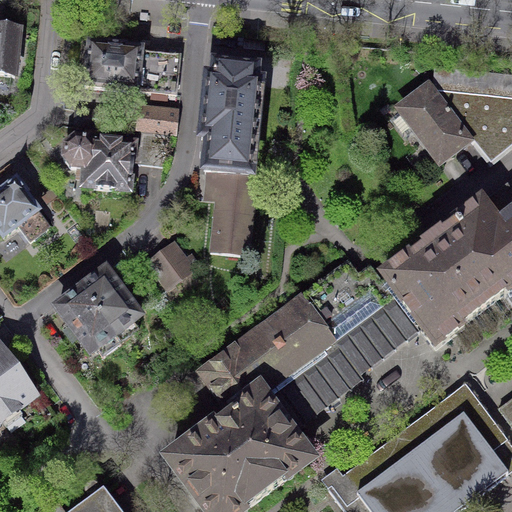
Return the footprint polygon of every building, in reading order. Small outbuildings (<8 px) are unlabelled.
[(0,32),(0,76),(15,78),(19,34),(0,32)] [(89,46),(85,89),(137,95),(137,93),(176,97),(180,58),(161,56),(142,54),(142,52),(126,50),(126,49),(116,47),(105,46),(105,48),(89,46)] [(208,142),(205,174),(251,178),(261,87),(255,87),(257,73),(236,70),(214,68),(213,82),(208,82),(201,142),(208,142)] [(511,101),(437,93),(432,96),(428,92),(401,113),(440,164),(472,141),(480,152),(491,166),(511,148),(511,101)] [(91,112),(75,110),(74,127),(105,130),(107,113),(91,112)] [(160,114),(141,112),(139,134),(141,135),(169,137),(177,138),(179,116),(160,114)] [(140,147),(74,140),(65,148),(64,154),(63,161),(71,171),(84,172),(82,189),(130,194),(133,166),(165,169),(169,137),(141,135),(140,147)] [(248,257),(256,182),(209,177),(206,202),(217,204),(216,216),(212,253),(248,257)] [(4,194),(0,196),(0,235),(3,240),(18,228),(30,244),(50,230),(25,197),(26,196),(21,190),(16,183),(4,193),(4,194)] [(382,279),(384,282),(416,325),(436,350),(465,329),(463,326),(504,296),(511,306),(511,184),(482,207),(481,206),(452,227),(454,230),(442,239),(440,236),(432,242),(424,248),(426,251),(413,260),(411,258),(382,279)] [(161,255),(148,265),(168,291),(193,272),(174,246),(161,255)] [(348,263),(300,299),(301,301),(303,304),(300,306),(298,303),(200,377),(230,418),(221,424),(169,463),(205,511),(244,511),(309,464),(288,436),(302,424),(296,415),(416,325),(384,282),(382,284),(370,267),(358,276),(350,265),(348,263)] [(81,293),(121,345),(139,332),(133,324),(139,319),(125,300),(130,296),(126,290),(123,292),(120,294),(106,274),(81,293)] [(96,351),(102,359),(121,345),(81,293),(57,311),(71,330),(68,332),(65,335),(73,345),(79,340),(90,356),(96,351)] [(0,422),(1,422),(0,420),(0,419),(15,409),(17,411),(34,398),(10,365),(0,351),(0,422)] [(339,470),(322,482),(344,511),(459,511),(511,473),(511,445),(467,386),(404,433),(345,478),(339,470)] [(511,400),(499,411),(511,428),(511,400)] [(62,511),(59,507),(51,511),(118,511),(103,492),(85,505),(76,511),(62,511)]
